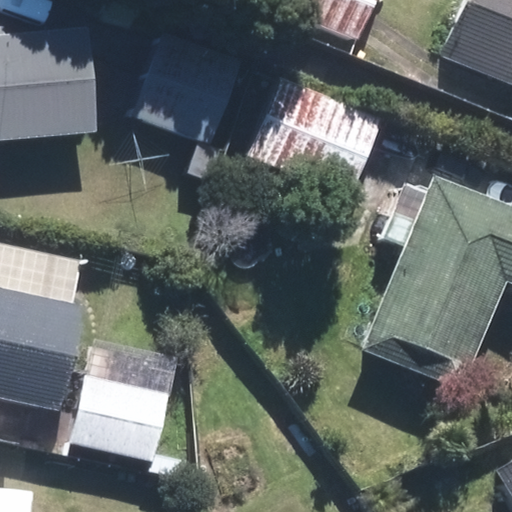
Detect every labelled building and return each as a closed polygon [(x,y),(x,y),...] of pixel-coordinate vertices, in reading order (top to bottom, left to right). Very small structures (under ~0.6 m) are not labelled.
[(306,0),(364,27),(377,0),(306,0)] [(511,0),(468,0),(448,53),(511,76),(511,0)] [(0,131),(102,126),(95,26),(7,31),(6,22),(0,21),(0,131)] [(152,36),(122,119),(200,147),(230,64),(152,36)] [(269,79),(236,157),(339,200),(372,122),(269,79)] [(511,214),(440,183),(372,341),(492,392),(511,346),(511,317),(500,313),(511,284),(511,214)] [(0,274),(0,395),(57,407),(79,289),(0,274)] [(187,348),(105,330),(82,437),(164,454),(187,348)]
